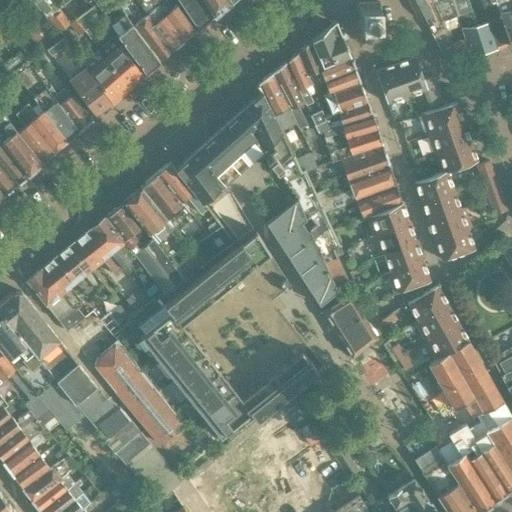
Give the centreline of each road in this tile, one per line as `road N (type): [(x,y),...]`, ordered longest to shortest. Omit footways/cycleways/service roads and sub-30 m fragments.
road 1 (residential): [(0,268),(317,0)]
road 2 (residential): [(440,277),(359,57)]
